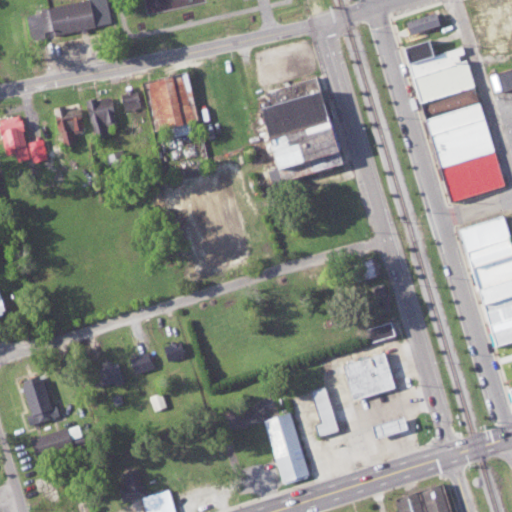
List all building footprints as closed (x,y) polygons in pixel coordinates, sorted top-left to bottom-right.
[(78,0),(38,7),(38,11),(28,13),(32,36),(43,34),(111,23),(107,0),(78,0)] [(502,35),(504,45),(511,43),(511,27),(505,0),(464,0),(474,42),(502,35)] [(402,19),(405,31),(438,24),(435,12),(402,19)] [(426,36),(423,29),(405,34),(407,42),(426,36)] [(467,54),(464,55),(461,45),(433,51),(430,38),(403,44),(440,200),(498,187),(467,54)] [(511,86),(511,67),(511,66),(492,72),(497,91),(511,86)] [(141,78),(149,130),(160,128),(162,137),(189,132),(187,121),(193,121),(185,71),(141,78)] [(254,105),(262,136),(258,136),(267,170),(281,166),(283,174),(273,176),(274,180),(340,163),(337,149),(327,151),(323,133),(327,131),(316,89),(254,105)] [(93,136),(116,130),(108,94),(83,100),(86,110),(87,110),(93,136)] [(75,141),(73,132),(81,131),(77,107),(64,109),(63,103),(53,105),(55,117),(60,144),(75,141)] [(14,159),(29,156),(27,146),(25,147),(17,114),(0,117),(0,145),(2,154),(12,151),(14,159)] [(26,141),(31,161),(46,157),(41,137),(26,141)] [(454,226),(488,346),(511,339),(511,342),(511,251),(508,252),(497,214),(454,226)] [(351,283),(380,273),(374,255),(345,264),(351,283)] [(376,285),(377,311),(388,311),(386,284),(376,285)] [(393,334),(390,320),(364,327),(368,341),(393,334)] [(184,355),(181,340),(162,344),(165,359),(184,355)] [(150,367),(145,351),(127,357),(132,373),(150,367)] [(392,387),(383,351),(340,363),(349,398),(392,387)] [(118,358),(101,363),(101,367),(91,370),(95,387),(124,379),(118,358)] [(18,384),(27,412),(23,413),(27,424),(59,413),(56,404),(51,405),(41,377),(18,384)] [(323,385),(308,388),(316,421),(311,422),(314,434),(334,430),(323,385)] [(152,409),(167,405),(163,390),(148,395),(152,409)] [(262,417),(279,482),(306,475),(289,410),(262,417)] [(367,423),(370,437),(403,429),(400,415),(367,423)] [(118,487),(122,500),(145,493),(138,467),(120,472),(124,485),(118,487)] [(450,511),(442,483),(392,496),(396,511),(450,511)] [(141,494),(144,511),(174,511),(170,489),(141,494)]
